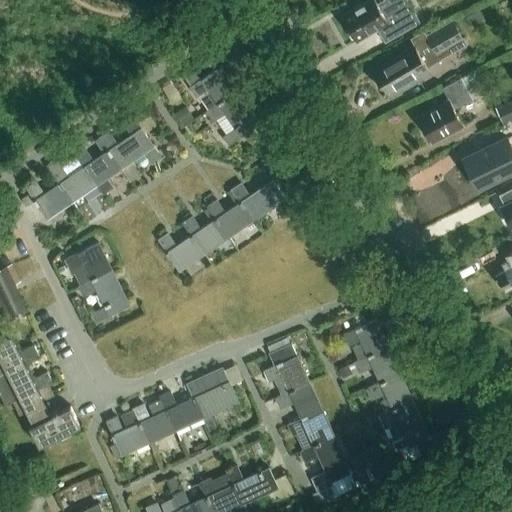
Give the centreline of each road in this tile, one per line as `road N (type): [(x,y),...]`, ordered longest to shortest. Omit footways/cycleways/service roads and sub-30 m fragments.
road 1 (residential): [(253,19),(33,157),(18,181),(23,216),(95,366),(125,390),(407,276)]
road 2 (unclassified): [(407,276),(253,19)]
road 3 (unclassified): [(511,478),(467,377),(407,276)]
